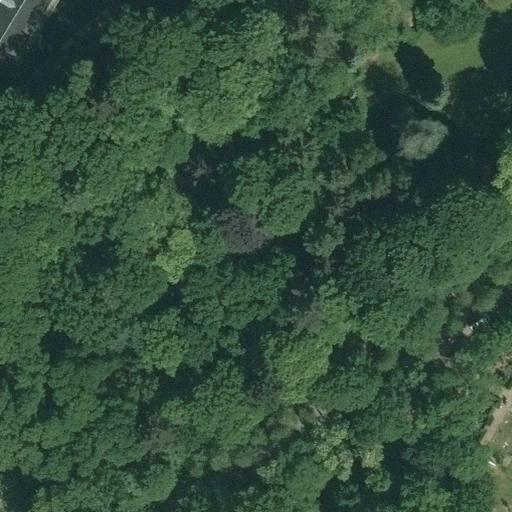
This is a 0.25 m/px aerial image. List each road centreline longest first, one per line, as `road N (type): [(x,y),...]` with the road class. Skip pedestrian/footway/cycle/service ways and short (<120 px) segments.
road 1 (residential): [(173,511),(511,291)]
road 2 (track): [(453,511),(404,359)]
road 3 (track): [(69,511),(0,404)]
